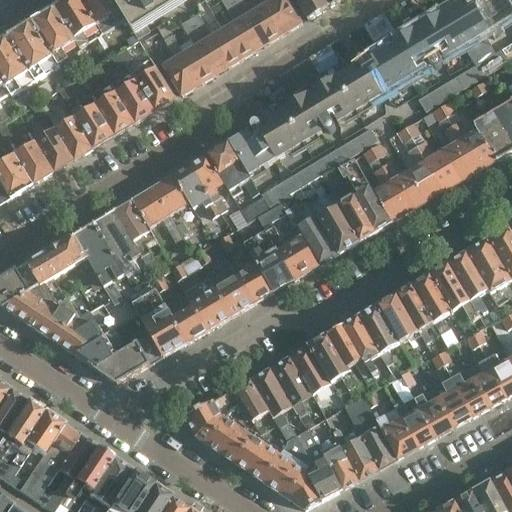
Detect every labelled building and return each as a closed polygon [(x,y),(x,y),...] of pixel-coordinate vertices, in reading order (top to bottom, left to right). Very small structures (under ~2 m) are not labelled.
[(70,0),(55,10),(80,51),(103,37),(80,0),(70,0)] [(80,0),(103,37),(126,23),(127,22),(112,0),(80,0)] [(152,22),(149,18),(174,2),(172,0),(112,0),(127,22),(126,23),(133,34),(152,22)] [(242,62),(262,50),(231,0),(225,0),(221,2),(235,25),(224,32),(242,62)] [(282,38),(263,8),(252,15),(242,0),(231,0),(262,50),(282,38)] [(258,0),(263,8),(282,38),(302,26),(286,0),(276,0),(272,3),(269,0),(258,0)] [(294,0),(308,22),(330,9),(324,0),(294,0)] [(344,0),(324,0),(330,9),(344,0)] [(415,33),(436,67),(511,20),(511,7),(507,0),(478,0),(479,2),(478,13),(474,15),(464,13),(460,6),(415,33)] [(82,54),(80,51),(55,10),(33,24),(60,68),(82,54)] [(242,62),(224,32),(212,39),(199,16),(190,21),(222,74),(242,62)] [(202,86),(222,74),(190,21),(182,26),(196,49),(184,56),(202,86)] [(61,69),(60,68),(33,24),(9,39),(37,83),(61,69)] [(330,131),(436,67),(415,33),(370,60),(375,68),(373,76),(368,79),(358,77),(354,70),(309,97),(330,131)] [(202,86),(184,56),(173,37),(164,42),(176,61),(164,68),(182,99),(202,86)] [(13,99),(37,83),(9,39),(0,44),(0,77),(12,96),(13,99)] [(126,51),(119,55),(125,65),(132,60),(126,51)] [(497,56),(505,68),(511,64),(504,52),(497,56)] [(119,55),(112,60),(118,69),(125,65),(119,55)] [(498,72),(505,68),(497,56),(491,60),(498,72)] [(484,64),(492,76),(498,72),(491,60),(484,64)] [(133,77),(156,114),(176,101),(151,62),(138,70),(140,73),(133,77)] [(485,80),(492,76),(484,64),(478,68),(485,80)] [(70,67),(63,72),(69,81),(76,77),(70,67)] [(100,68),(92,72),(98,81),(105,77),(100,68)] [(479,84),(485,80),(478,68),(472,71),(479,84)] [(472,87),(479,84),(472,71),(465,75),(472,87)] [(504,73),(498,76),(504,87),(510,83),(504,73)] [(466,91),(472,87),(465,75),(459,79),(466,91)] [(0,103),(12,96),(0,77),(0,125),(10,119),(0,103)] [(156,114),(133,77),(126,82),(124,79),(111,87),(113,89),(136,126),(156,114)] [(460,95),(466,91),(459,79),(452,83),(460,95)] [(45,96),(53,92),(47,82),(39,87),(45,96)] [(453,99),(460,95),(452,83),(446,87),(453,99)] [(486,83),(478,88),(483,96),(491,91),(486,83)] [(447,103),(453,99),(446,87),(440,91),(447,103)] [(66,103),(73,98),(67,88),(59,93),(66,103)] [(483,96),(478,88),(471,93),(475,100),(483,96)] [(115,138),(136,126),(113,89),(105,93),(104,91),(91,99),(115,138)] [(440,107),(447,103),(440,91),(433,95),(440,107)] [(434,111),(440,107),(433,95),(427,99),(434,111)] [(15,102),(21,111),(29,107),(23,97),(15,102)] [(249,180),(330,131),(309,97),(264,124),(269,132),(266,141),(262,144),(252,141),(248,134),(229,145),(249,180)] [(95,150),(115,138),(91,99),(77,107),(79,111),(73,115),(75,119),(95,150)] [(428,115),(434,111),(427,99),(420,103),(428,115)] [(47,115),(54,110),(48,100),(40,105),(47,115)] [(511,145),(511,103),(494,114),(511,145)] [(33,110),(39,120),(47,115),(40,105),(33,110)] [(449,106),(441,110),(447,120),(455,115),(449,106)] [(447,120),(441,110),(434,115),(439,124),(447,120)] [(497,164),(511,154),(511,145),(494,114),(475,126),(478,132),(497,164)] [(76,163),(95,150),(75,119),(56,131),(76,163)] [(497,164),(478,132),(469,137),(460,123),(452,128),(479,174),(497,164)] [(0,132),(5,141),(13,136),(7,126),(0,130),(0,132)] [(415,126),(407,131),(412,140),(420,136),(415,126)] [(461,185),(479,174),(452,128),(444,133),(452,147),(443,152),(461,185)] [(76,163),(56,131),(36,143),(56,175),(76,163)] [(412,140),(407,131),(399,135),(405,145),(412,140)] [(363,136),(370,148),(377,144),(369,132),(363,136)] [(357,140),(364,152),(370,148),(363,136),(357,140)] [(357,156),(364,152),(357,140),(350,144),(357,156)] [(34,188),(56,175),(36,143),(15,156),(34,188)] [(344,148),(351,160),(357,156),(350,144),(344,148)] [(461,185),(443,152),(433,158),(425,144),(417,149),(444,195),(461,185)] [(241,194),(238,189),(250,182),(249,180),(229,145),(209,157),(226,187),(234,199),(241,194)] [(380,147),(372,152),(377,161),(385,157),(380,147)] [(344,164),(351,160),(344,148),(337,152),(344,164)] [(427,205),(444,195),(417,149),(409,154),(417,168),(408,173),(427,205)] [(331,156),(338,168),(344,164),(337,152),(331,156)] [(382,169),(377,161),(372,152),(364,156),(374,174),(373,174),(381,188),(373,193),(392,226),(409,216),(382,169)] [(0,182),(12,201),(34,188),(15,156),(1,165),(0,163),(0,182)] [(332,172),(338,168),(331,156),(324,159),(332,172)] [(216,192),(226,187),(209,157),(191,168),(220,216),(227,211),(216,192)] [(318,163),(325,175),(332,172),(324,159),(318,163)] [(319,179),(325,175),(318,163),(312,167),(319,179)] [(356,163),(340,172),(345,180),(349,178),(358,194),(354,196),(376,235),(392,226),(373,193),(356,163)] [(427,205),(408,173),(398,179),(390,165),(382,169),(409,216),(427,205)] [(312,183),(319,179),(312,167),(305,171),(312,183)] [(213,220),(220,216),(191,168),(174,178),(191,206),(193,210),(203,204),(213,220)] [(306,187),(312,183),(305,171),(299,175),(306,187)] [(299,191),(306,187),(299,175),(292,179),(299,191)] [(170,218),(191,206),(174,178),(154,191),(170,218)] [(293,195),(299,191),(292,179),(286,183),(293,195)] [(0,208),(12,201),(0,182),(0,208)] [(287,199),(293,195),(286,183),(279,187),(287,199)] [(280,202),(287,199),(279,187),(273,190),(280,202)] [(310,188),(302,193),(310,206),(318,201),(310,188)] [(274,206),(280,202),(273,190),(267,194),(274,206)] [(150,230),(170,218),(154,191),(134,203),(150,230)] [(376,235),(354,196),(346,201),(340,191),(333,195),(339,207),(361,244),(376,235)] [(267,210),(274,206),(267,194),(260,198),(262,201),(267,210)] [(262,201),(242,213),(249,226),(258,220),(269,214),(267,210),(262,201)] [(140,255),(141,255),(148,250),(144,243),(154,237),(150,230),(134,203),(115,214),(140,255)] [(269,214),(258,220),(265,232),(288,219),(281,207),(269,214)] [(302,225),(300,222),(304,219),(296,207),(286,212),(301,238),(319,269),(341,256),(319,219),(317,216),(302,225)] [(341,256),(361,244),(339,207),(319,219),(341,256)] [(132,260),(140,255),(115,214),(95,226),(125,276),(133,272),(126,261),(130,258),(132,260)] [(184,225),(177,229),(185,242),(192,238),(184,225)] [(125,276),(95,226),(75,238),(88,260),(94,270),(100,280),(105,288),(113,283),(107,272),(111,270),(118,281),(125,276)] [(319,269),(301,238),(281,249),(277,242),(281,240),(274,228),(266,233),(294,284),(319,269)] [(177,229),(170,233),(178,247),(185,242),(177,229)] [(511,232),(510,230),(489,243),(511,281),(511,232)] [(257,267),(274,296),(294,284),(266,233),(265,232),(244,245),(257,267)] [(65,274),(88,260),(75,238),(51,252),(65,274)] [(229,238),(220,243),(226,254),(235,249),(229,238)] [(511,281),(489,243),(467,255),(490,293),(492,296),(506,288),(511,298),(511,281)] [(42,288),(55,280),(65,274),(51,252),(28,266),(42,288)] [(205,253),(196,258),(202,268),(211,263),(205,253)] [(471,304),(490,293),(467,255),(449,266),(471,304)] [(0,308),(4,311),(42,288),(28,266),(0,282),(0,308)] [(453,315),(471,304),(449,266),(431,277),(453,315)] [(181,267),(172,272),(178,282),(187,277),(181,267)] [(256,306),(273,296),(274,296),(257,267),(240,278),(256,306)] [(93,285),(100,280),(94,270),(87,274),(93,285)] [(240,278),(239,277),(237,273),(214,287),(233,320),(256,306),(240,278)] [(434,326),(453,315),(431,277),(412,288),(434,326)] [(158,295),(166,290),(167,290),(161,279),(152,284),(158,295)] [(25,325),(67,300),(55,280),(42,288),(4,311),(25,325)] [(106,291),(105,288),(100,280),(93,285),(99,295),(106,291)] [(208,334),(209,334),(233,320),(214,287),(189,302),(193,308),(208,334)] [(420,334),(434,326),(412,288),(397,297),(420,334)] [(48,340),(94,313),(82,291),(67,300),(25,325),(48,340)] [(400,346),(420,334),(397,297),(377,308),(400,346)] [(187,312),(179,299),(165,308),(188,346),(208,334),(193,308),(187,312)] [(94,313),(48,340),(72,356),(105,337),(117,330),(104,307),(94,313)] [(163,360),(188,346),(165,308),(141,322),(145,329),(163,360)] [(387,367),(395,362),(389,352),(400,346),(377,308),(358,319),(381,357),(387,367)] [(511,328),(511,324),(508,317),(500,322),(506,332),(511,328)] [(372,376),(377,373),(371,363),(381,357),(358,319),(344,328),(372,376)] [(375,382),(372,376),(344,328),(329,337),(349,370),(355,367),(367,387),(375,382)] [(117,387),(163,360),(145,329),(132,337),(137,345),(117,357),(94,371),(117,387)] [(481,333),(473,337),(479,348),(486,343),(481,333)] [(94,371),(117,357),(105,337),(72,356),(94,371)] [(349,391),(358,386),(349,370),(329,337),(310,348),(332,386),(342,380),(349,391)] [(479,348),(473,337),(465,342),(471,352),(479,348)] [(312,398),(332,386),(310,348),(290,360),(312,398)] [(446,353),(438,357),(444,368),(452,363),(446,353)] [(511,398),(511,366),(509,361),(504,353),(487,362),(508,401),(511,398)] [(444,368),(438,357),(430,362),(436,372),(444,368)] [(298,419),(307,414),(301,404),(312,398),(290,360),(270,371),(292,409),(298,419)] [(491,410),(508,401),(487,362),(479,367),(484,376),(474,381),(491,410)] [(280,430),(288,425),(282,415),(292,409),(270,371),(251,382),(269,413),(280,430)] [(470,372),(461,377),(452,382),(473,420),(491,410),(474,381),(470,372)] [(409,374),(402,378),(408,389),(416,385),(409,374)] [(252,423),(269,413),(251,382),(234,392),(242,406),(246,414),(252,423)] [(452,382),(433,393),(438,401),(454,431),(473,420),(452,382)] [(0,405),(10,391),(0,384),(0,405)] [(0,441),(26,402),(10,391),(0,405),(0,441)] [(232,412),(242,406),(234,392),(223,399),(185,421),(196,440),(208,448),(226,421),(232,412)] [(372,395),(365,399),(371,409),(378,405),(372,395)] [(429,406),(424,398),(415,403),(420,411),(436,441),(454,431),(438,401),(429,406)] [(364,400),(363,400),(345,410),(361,439),(380,472),(398,462),(376,423),(364,400)] [(0,441),(0,479),(8,467),(0,461),(13,442),(21,448),(44,414),(26,402),(0,441)] [(410,416),(403,403),(393,408),(395,411),(418,451),(436,441),(420,411),(410,416)] [(398,462),(418,451),(395,411),(385,417),(385,418),(376,423),(398,462)] [(42,458),(63,427),(44,414),(21,448),(8,467),(0,479),(0,480),(18,493),(32,473),(22,467),(32,451),(42,458)] [(253,440),(226,421),(208,448),(236,467),(253,440)] [(35,504),(57,471),(79,438),(63,427),(42,458),(32,473),(18,493),(35,504)] [(43,510),(45,511),(53,511),(65,495),(95,449),(79,438),(57,471),(66,477),(43,510)] [(360,483),(380,472),(361,439),(341,450),(360,483)] [(263,485),(281,458),(253,440),(236,467),(263,485)] [(81,488),(90,494),(113,460),(95,449),(65,495),(73,500),(81,488)] [(323,459),(326,463),(343,493),(360,483),(341,450),(341,449),(323,459)] [(307,511),(322,504),(309,482),(306,475),(281,458),(263,485),(303,511),(307,511)] [(108,511),(133,474),(113,460),(90,494),(88,497),(108,511)] [(322,504),(343,493),(326,463),(316,469),(320,476),(309,482),(322,504)] [(511,511),(511,478),(509,473),(491,483),(506,511),(511,511)] [(135,511),(152,487),(133,474),(108,511),(107,511),(135,511)] [(506,511),(491,483),(473,493),(483,511),(506,511)] [(159,511),(169,498),(152,487),(135,511),(159,511)] [(483,511),(473,493),(456,503),(460,511),(483,511)] [(0,511),(7,511),(10,508),(12,505),(0,496),(0,511)] [(187,511),(188,511),(169,498),(159,511),(187,511)] [(460,511),(456,503),(439,511),(460,511)]
